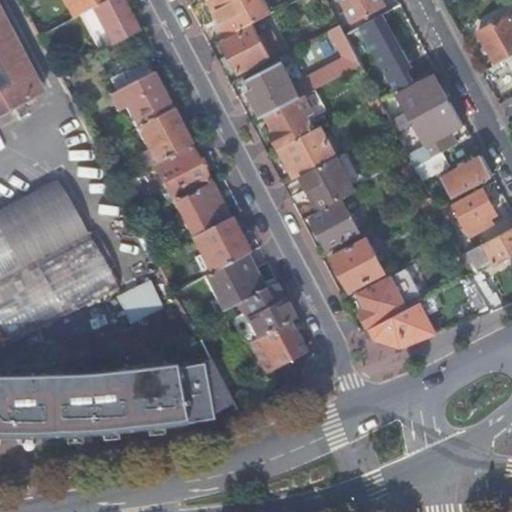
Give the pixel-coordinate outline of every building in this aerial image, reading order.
[(64,0),(74,17),(79,15),(106,0),(64,0)] [(126,14),(118,0),(106,0),(79,15),(99,52),(136,32),(126,14)] [(231,34),(278,9),(272,0),(209,0),(214,8),(219,19),(222,17),(231,34)] [(378,8),(385,5),(382,0),(342,0),(354,21),(373,11),(375,13),(380,11),(378,8)] [(0,116),(42,94),(0,15),(0,116)] [(511,58),(511,57),(511,20),(510,17),(509,16),(479,32),(487,48),(497,65),(511,58)] [(277,50),(266,31),(261,22),(222,43),(228,54),(222,58),(224,63),(227,68),(234,64),(238,71),(277,50)] [(304,94),(361,64),(359,60),(345,34),(340,24),(329,30),(344,57),(294,84),(281,60),(251,77),(251,78),(243,82),(252,99),(262,117),(266,114),(304,94)] [(277,25),(266,31),(277,50),(287,45),(277,25)] [(369,55),(355,28),(345,34),(359,60),(369,55)] [(361,64),(372,85),(386,77),(373,53),(369,55),(359,60),(361,64)] [(511,114),(511,57),(511,58),(511,98),(500,105),(507,117),(511,114)] [(126,107),(137,128),(170,110),(161,93),(151,75),(154,73),(147,60),(123,72),(111,79),(117,91),(109,95),(118,111),(126,107)] [(443,151),(458,143),(452,132),(463,125),(434,73),(398,93),(433,156),(443,151)] [(313,112),(304,94),(266,114),(275,131),(270,133),(274,140),(278,148),(315,128),(308,114),(313,112)] [(156,163),(189,146),(179,128),(170,110),(137,128),(156,163)] [(336,156),(337,156),(321,125),(315,128),(278,148),(286,163),(294,179),(301,175),(336,156)] [(95,143),(98,149),(115,140),(113,134),(95,143)] [(153,165),(174,203),(209,184),(199,165),(189,146),(156,163),(153,165)] [(420,175),(422,180),(450,165),(443,151),(433,156),(426,160),(415,166),(420,175)] [(412,161),(415,166),(426,160),(423,154),(412,160),(412,161)] [(342,198),(354,192),(336,156),(301,175),(310,193),(319,210),(342,198)] [(454,196),(493,175),(483,156),(443,177),(454,196)] [(412,161),(402,167),(409,180),(420,175),(415,166),(412,161)] [(0,327),(7,342),(119,288),(65,176),(0,207),(0,327)] [(174,203),(192,238),(228,219),(218,201),(209,184),(174,203)] [(496,212),(482,187),(455,202),(463,217),(459,219),(466,234),(488,224),(486,218),(496,212)] [(428,214),(438,209),(431,197),(422,201),(428,214)] [(320,233),(329,250),(361,234),(342,198),(319,210),(310,215),(320,233)] [(457,212),(452,203),(438,210),(443,219),(457,212)] [(211,273),(242,256),(246,254),(237,236),(228,219),(192,238),(211,273)] [(511,253),(511,228),(468,252),(479,271),(511,253)] [(368,237),(332,255),(341,272),(350,290),(386,271),(368,237)] [(224,311),(238,303),(261,291),(252,273),(242,256),(211,273),(205,276),(224,311)] [(365,307),(360,310),(364,318),(368,326),(422,298),(406,267),(358,293),(365,307)] [(134,321),(167,305),(154,277),(120,292),(134,321)] [(284,301),(275,284),(261,291),(238,303),(257,339),(288,322),(294,319),(284,301)] [(372,332),(374,337),(400,347),(437,333),(428,316),(420,301),(370,328),(372,332)] [(297,338),(288,322),(257,339),(255,340),(271,371),(305,353),(297,338)] [(0,432),(5,433),(15,433),(15,439),(18,439),(19,441),(32,441),(32,438),(63,437),(63,440),(77,439),(76,435),(79,435),(79,430),(87,430),(98,429),(99,434),(101,434),(101,437),(115,436),(115,433),(144,429),(145,433),(159,431),(158,428),(161,427),(160,423),(170,421),(179,420),(180,425),(183,424),(183,427),(197,425),(197,422),(196,421),(211,419),(210,417),(210,414),(233,402),(212,363),(209,357),(200,362),(171,368),(170,362),(151,365),(93,372),(75,373),(15,375),(0,374),(0,432)]
